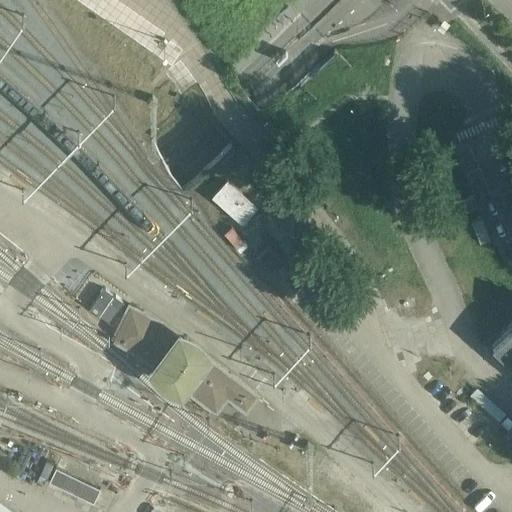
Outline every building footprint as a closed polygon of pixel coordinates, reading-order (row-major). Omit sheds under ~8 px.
[(449,26),(444,22),(442,25),(437,32),(442,35),(447,29),(449,26)] [(256,206),(227,180),(214,195),(242,221),(256,206)] [(473,197),(464,200),(468,212),(477,209),(473,197)] [(490,240),(481,218),(471,222),(480,244),(490,240)] [(271,272),(283,261),(269,246),(257,256),(271,272)] [(122,302),(102,288),(88,308),(108,322),(122,302)] [(160,322),(152,318),(146,314),(139,310),(129,305),(113,338),(119,341),(125,344),(133,349),(139,353),(144,357),(159,368),(181,338),(174,333),(167,327),(160,322)] [(511,322),(493,345),(511,361),(511,322)] [(180,384),(203,354),(204,353),(202,350),(201,349),(197,346),(193,343),(189,340),(186,339),(182,337),(181,338),(159,368),(158,369),(160,372),(162,374),(164,376),(167,378),(169,380),(173,383),(176,384),(179,385),(180,384)] [(257,395),(203,354),(180,384),(216,410),(227,395),(246,409),(257,395)] [(56,468),(49,482),(93,503),(100,489),(56,468)]
